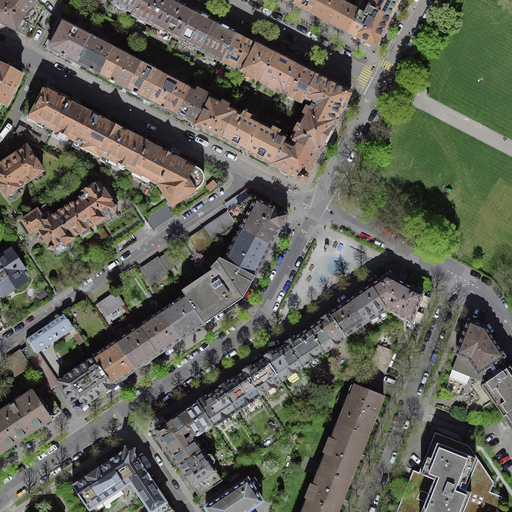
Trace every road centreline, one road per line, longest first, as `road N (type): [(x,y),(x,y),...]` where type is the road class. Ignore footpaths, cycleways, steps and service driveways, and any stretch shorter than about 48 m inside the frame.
road 1 (residential): [(0,347),(254,175)]
road 2 (residential): [(318,207),(255,324),(122,414)]
road 3 (residential): [(458,276),(363,511)]
road 4 (residential): [(254,175),(42,64)]
road 5 (residential): [(382,81),(224,0)]
road 6 (residential): [(458,276),(318,207)]
road 7 (residential): [(122,414),(0,496)]
road 8 (residential): [(382,81),(318,207)]
